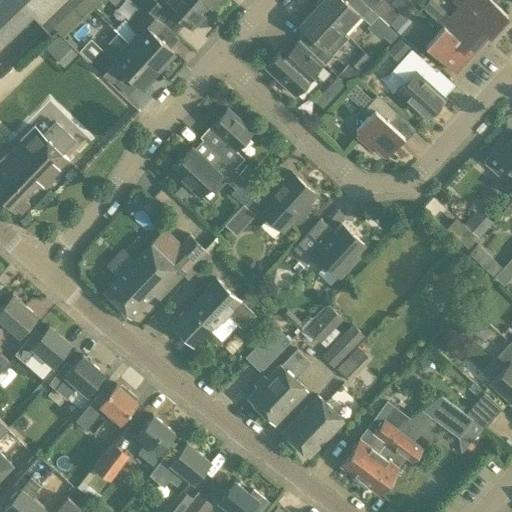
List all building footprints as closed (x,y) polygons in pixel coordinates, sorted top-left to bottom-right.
[(0,0),(0,45),(31,16),(49,35),(55,29),(61,35),(89,8),(96,0),(0,0)] [(137,0),(143,7),(161,24),(172,12),(189,27),(206,9),(195,0),(137,0)] [(195,0),(206,9),(214,0),(195,0)] [(314,6),(341,31),(357,14),(342,0),(317,0),(315,6),(314,6)] [(359,0),(368,8),(377,16),(377,15),(387,24),(398,13),(383,0),(359,0)] [(401,10),(406,0),(392,0),(390,4),(401,10)] [(458,7),(488,33),(506,14),(490,0),(453,0),(452,2),(458,7)] [(341,31),(314,6),(298,24),(306,32),(299,40),(324,63),(333,54),(332,53),(347,37),(341,31)] [(136,32),(127,42),(157,69),(172,52),(153,34),(162,24),(161,24),(143,7),(127,24),(136,32)] [(488,33),(458,7),(449,17),(443,12),(436,20),(441,26),(471,52),(488,33)] [(377,16),(368,8),(359,17),(368,25),(377,16)] [(471,52),(441,26),(432,36),(426,31),(419,39),(425,44),(454,71),(471,52)] [(108,44),(102,51),(89,39),(78,50),(91,63),(110,80),(120,69),(140,87),(157,69),(127,42),(117,34),(108,44)] [(63,66),(77,53),(59,35),(45,48),(63,66)] [(296,40),(285,51),(282,48),(265,67),(294,94),(312,76),(323,65),(296,40)] [(358,69),(369,57),(361,51),(351,62),(358,69)] [(403,75),(407,79),(396,92),(425,119),(444,98),(426,82),(434,73),(417,57),(404,71),(403,75)] [(334,98),(346,87),(336,77),(325,88),(334,98)] [(357,103),(366,93),(354,81),(344,92),(357,103)] [(362,109),(369,115),(355,130),(358,132),(355,136),(370,149),(373,146),(385,157),(401,139),(402,141),(414,129),(376,94),(362,109)] [(226,110),(210,127),(224,139),(214,151),(220,157),(233,169),(243,157),(234,149),(250,131),(226,110)] [(0,196),(18,214),(69,162),(33,127),(0,160),(0,196)] [(511,136),(509,140),(503,134),(487,151),(490,154),(484,161),(502,178),(499,182),(511,194),(511,136)] [(190,148),(170,169),(198,195),(199,194),(218,174),(225,180),(234,188),(229,193),(242,204),(255,189),(253,187),(238,173),(233,169),(220,157),(210,167),(192,150),(190,148)] [(272,191),(257,208),(281,230),(291,220),(294,223),(309,207),(305,204),(314,194),(289,172),(281,181),(272,191)] [(254,215),(252,213),(243,205),(242,205),(242,204),(227,220),(223,225),(232,234),(235,236),(239,230),(254,215)] [(477,208),(464,222),(479,236),(493,221),(477,208)] [(477,236),(455,216),(445,227),(467,247),(477,236)] [(316,223),(292,249),(307,261),(323,265),(338,278),(351,263),(353,254),(361,246),(350,236),(351,234),(340,224),(333,233),(325,231),(316,223)] [(164,226),(148,243),(102,290),(129,316),(152,292),(158,299),(206,249),(189,233),(181,242),(164,226)] [(453,280),(471,260),(457,247),(439,267),(453,280)] [(511,259),(510,257),(493,277),(502,285),(511,273),(511,259)] [(238,297),(236,299),(214,278),(192,300),(216,323),(226,313),(241,327),(255,313),(238,297)] [(480,293),(469,303),(475,309),(487,298),(485,296),(496,286),(490,280),(478,291),(480,293)] [(10,295),(0,306),(0,323),(2,321),(18,335),(35,316),(10,295)] [(216,323),(192,300),(170,323),(194,346),(216,323)] [(329,304),(307,329),(321,341),(343,316),(329,304)] [(487,329),(467,311),(455,323),(475,341),(487,329)] [(50,326),(42,335),(34,328),(14,352),(20,357),(13,365),(24,375),(31,367),(41,375),(53,362),(55,363),(71,344),(50,326)] [(289,337),(277,326),(267,336),(271,339),(262,350),(259,347),(249,358),(261,369),(289,337)] [(233,352),(241,338),(232,333),(224,347),(233,352)] [(340,337),(322,356),(332,365),(350,346),(340,337)] [(511,345),(508,342),(497,354),(507,364),(490,382),(511,402),(511,345)] [(358,345),(336,367),(345,376),(367,354),(358,345)] [(296,348),(280,365),(279,364),(266,378),(263,375),(253,385),(256,388),(246,398),(272,424),(305,389),(294,378),(310,361),(296,348)] [(0,367),(8,359),(0,351),(0,367)] [(82,354),(72,366),(65,360),(48,381),(54,386),(47,394),(58,403),(64,395),(81,410),(90,399),(85,394),(88,391),(104,372),(82,354)] [(114,383),(99,401),(92,396),(90,399),(81,410),(74,418),(84,426),(101,406),(119,422),(137,402),(133,399),(135,398),(127,391),(126,393),(114,383)] [(483,393),(465,413),(484,427),(500,408),(483,393)] [(343,420),(316,394),(280,431),(307,457),(343,420)] [(385,400),(358,438),(338,465),(358,479),(396,428),(410,417),(393,404),(392,405),(385,400)] [(134,434),(144,442),(137,452),(138,453),(128,466),(142,477),(152,465),(154,466),(163,455),(164,454),(159,451),(174,433),(151,414),(134,434)] [(0,472),(10,463),(9,462),(25,445),(8,429),(0,421),(0,472)] [(420,448),(412,441),(396,428),(358,479),(378,494),(397,467),(405,456),(411,460),(420,448)] [(109,479),(128,454),(111,441),(92,466),(109,479)] [(163,455),(154,466),(149,472),(158,479),(165,471),(176,480),(182,474),(192,482),(209,461),(185,442),(170,461),(163,455)] [(25,479),(20,487),(0,510),(3,511),(37,511),(43,506),(31,496),(37,489),(35,487),(38,482),(29,475),(25,479)] [(252,488),(248,493),(233,480),(217,501),(228,509),(225,511),(245,511),(247,510),(249,511),(260,511),(269,501),(252,488)] [(185,511),(200,494),(197,491),(193,496),(181,486),(176,493),(171,489),(153,511),(185,511)] [(206,511),(213,504),(200,494),(185,511),(206,511)] [(57,508),(61,511),(85,511),(67,496),(57,508)]
